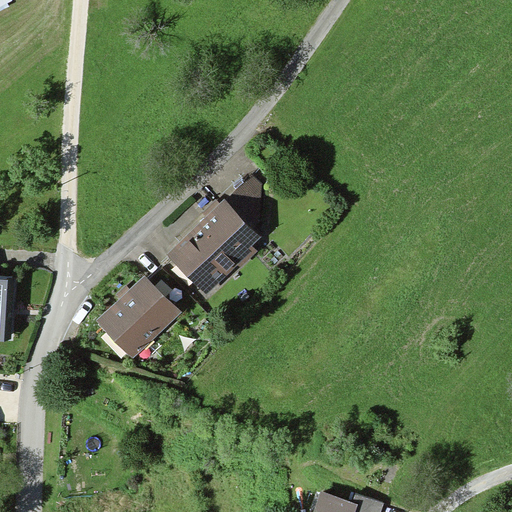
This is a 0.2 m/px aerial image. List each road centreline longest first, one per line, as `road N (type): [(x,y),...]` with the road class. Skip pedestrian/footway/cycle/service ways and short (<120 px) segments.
road 1 (residential): [(68,287),(119,250),(240,134),(339,0)]
road 2 (residential): [(68,287),(80,0)]
road 3 (residential): [(29,511),(33,388),(68,287)]
